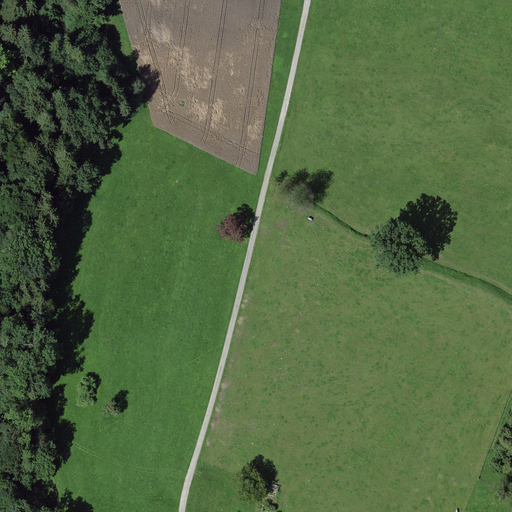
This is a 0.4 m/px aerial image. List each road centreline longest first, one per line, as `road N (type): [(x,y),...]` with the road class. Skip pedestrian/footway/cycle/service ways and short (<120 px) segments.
road 1 (track): [(308,0),(182,511)]
road 2 (track): [(110,143),(55,61),(41,0)]
